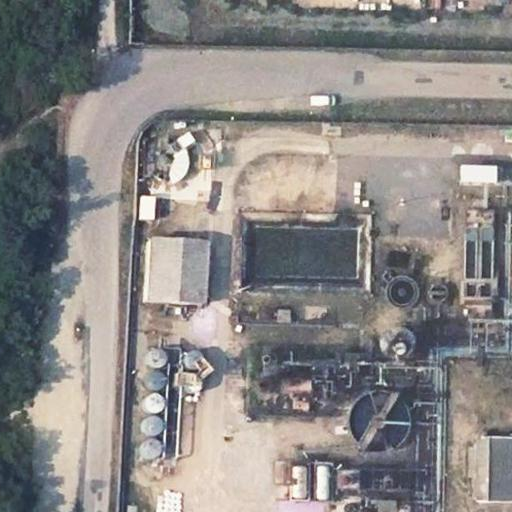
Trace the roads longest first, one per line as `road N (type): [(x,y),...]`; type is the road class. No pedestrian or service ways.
road 1 (unclassified): [(94,511),(103,313),(92,144),(107,96),(221,84),(511,87)]
road 2 (track): [(94,226),(61,275),(52,511)]
